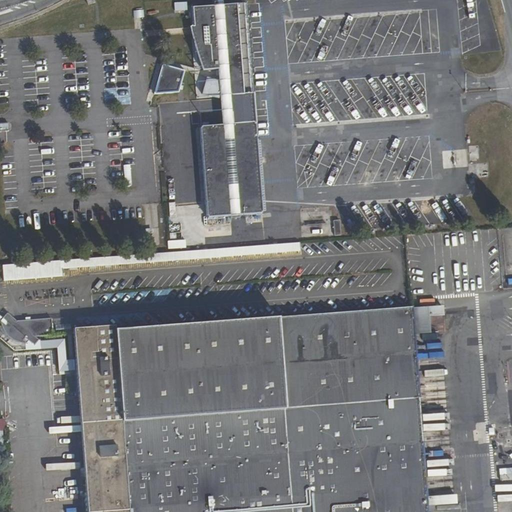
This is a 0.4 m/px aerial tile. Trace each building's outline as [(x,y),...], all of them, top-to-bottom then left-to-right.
[(229,97),(253,95),(246,4),(202,7),(201,7),(189,8),(190,14),(190,16),(190,19),(191,29),(191,34),(194,74),(195,79),(196,100),(220,98),(221,114),(221,126),(200,128),(200,129),(199,130),(206,226),(263,221),(257,137),(256,125),(254,125),(254,123),(232,125),(232,114),(231,114),(229,97)] [(185,70),(163,64),(155,93),(179,91),(185,70)] [(255,112),(253,95),(229,97),(231,114),(232,114),(255,112)] [(255,112),(232,114),(232,125),(254,123),(254,125),(256,125),(255,112)] [(148,257),(61,263),(62,271),(300,253),(300,245),(161,256),(148,257)] [(62,271),(61,263),(2,268),(3,283),(62,278),(62,271)] [(409,309),(112,331),(76,334),(81,394),(81,398),(89,511),(426,511),(411,309),(409,309)] [(34,338),(52,337),(51,320),(16,322),(6,314),(2,320),(2,321),(0,323),(0,322),(0,323),(1,326),(2,331),(6,336),(10,340),(16,344),(23,345),(27,345),(26,345),(28,342),(33,347),(38,342),(34,338)]
